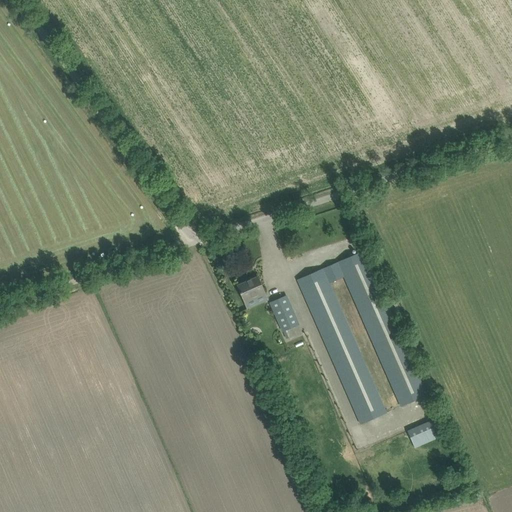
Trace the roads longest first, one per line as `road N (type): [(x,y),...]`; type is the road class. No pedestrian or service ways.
road 1 (unclassified): [(189,242),(511,137)]
road 2 (unclassified): [(189,242),(13,0)]
road 3 (unclassified): [(0,299),(189,242)]
